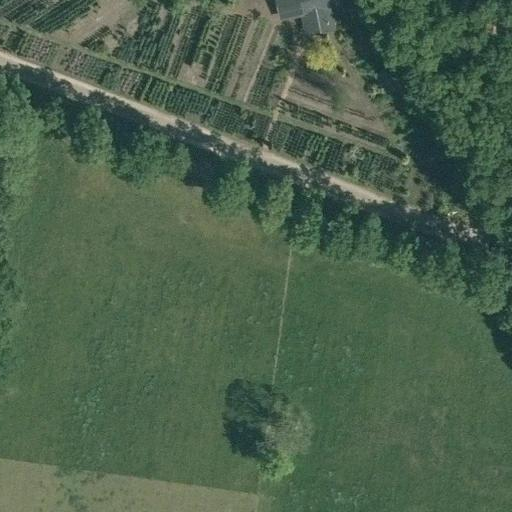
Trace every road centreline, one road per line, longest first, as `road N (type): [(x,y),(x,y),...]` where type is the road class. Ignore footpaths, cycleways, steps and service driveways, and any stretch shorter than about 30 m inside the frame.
road 1 (unclassified): [(0,65),(511,258)]
road 2 (unclassified): [(511,228),(369,0)]
